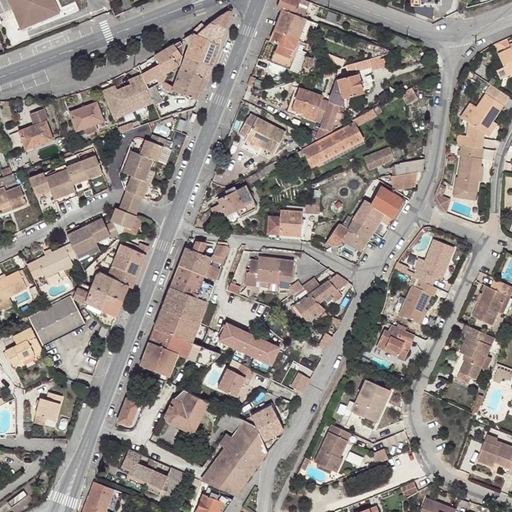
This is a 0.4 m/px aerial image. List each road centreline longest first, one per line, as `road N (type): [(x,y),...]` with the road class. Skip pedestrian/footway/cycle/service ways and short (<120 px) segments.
road 1 (residential): [(487,242),(419,382),(414,425),(434,466),(511,504)]
road 2 (residential): [(263,511),(269,465),(369,284)]
road 3 (secondary): [(170,229),(87,444)]
road 4 (secondary): [(256,5),(174,217)]
road 5 (residential): [(170,229),(304,246),(369,284)]
road 6 (tertiary): [(0,77),(194,2)]
road 7 (residential): [(414,212),(442,130),(448,33)]
road 8 (unknown): [(421,445),(299,511)]
road 9 (residential): [(113,200),(0,252)]
road 10 (unknown): [(241,238),(227,282),(229,308),(272,334)]
